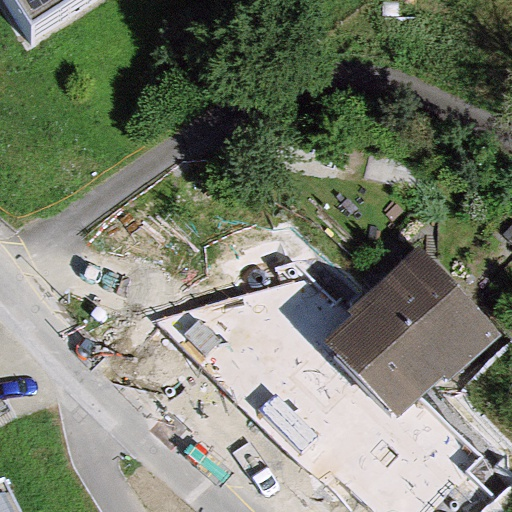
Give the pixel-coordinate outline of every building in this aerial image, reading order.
[(0,0),(0,13),(29,59),(122,0),(0,0)] [(417,267),(343,338),(410,406),(483,335),(417,267)] [(343,338),(270,410),(337,477),(410,406),(343,338)] [(286,511),(300,511),(337,477),(270,410),(214,353),(172,394),(286,511)] [(0,410),(9,405),(0,387),(0,410)] [(25,511),(0,469),(0,511),(25,511)]
